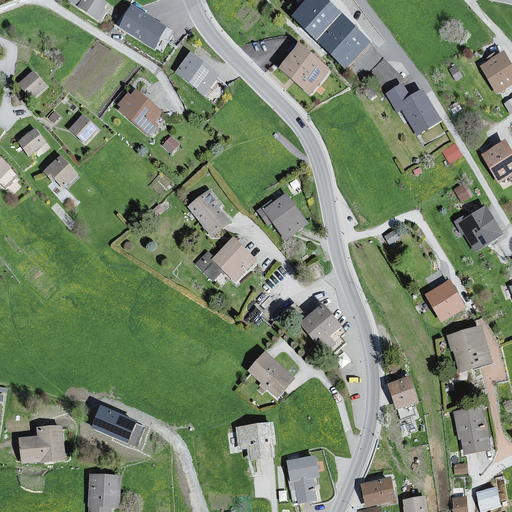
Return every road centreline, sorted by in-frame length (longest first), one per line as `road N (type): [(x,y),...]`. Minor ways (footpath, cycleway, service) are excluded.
road 1 (secondary): [(337,511),(365,443),(373,378),(317,155),(291,115),(210,34),(192,0)]
road 2 (track): [(182,116),(147,64),(39,0)]
